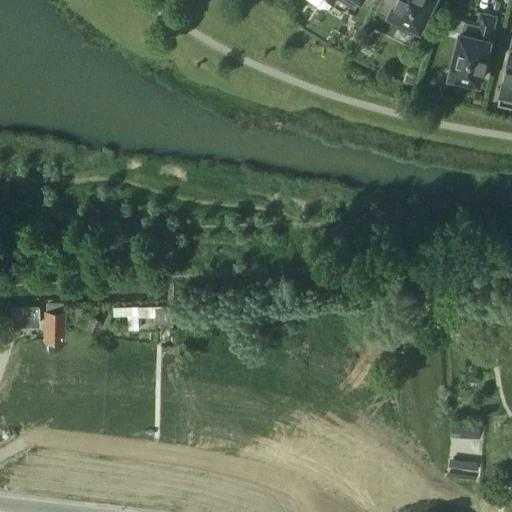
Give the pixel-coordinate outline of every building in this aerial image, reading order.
[(380,0),(376,11),(418,31),(432,0),(380,0)] [(485,54),(495,17),(481,13),(479,23),(464,20),(461,32),(460,31),(450,74),(479,81),(482,66),(484,66),(487,54),(485,54)] [(511,45),(508,63),(506,63),(503,75),(505,76),(498,103),(511,106),(511,45)] [(65,341),(66,312),(46,312),(45,340),(65,341)] [(176,420),(161,417),(158,436),(172,438),(176,420)] [(453,439),(482,438),(482,423),(452,424),(453,439)] [(455,450),(481,449),(481,440),(454,441),(455,450)]
